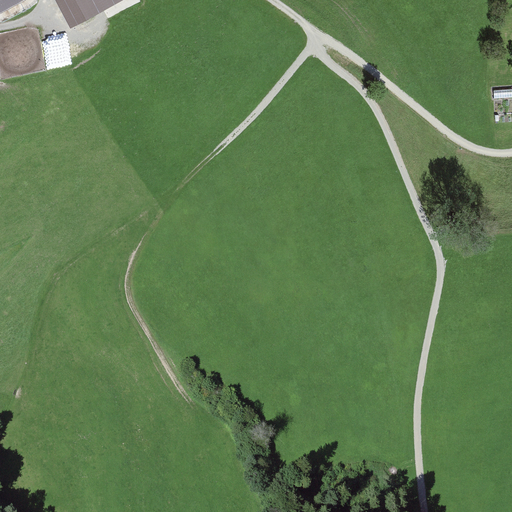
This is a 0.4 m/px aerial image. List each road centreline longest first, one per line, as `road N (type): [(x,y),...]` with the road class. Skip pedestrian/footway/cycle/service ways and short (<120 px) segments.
road 1 (track): [(426,511),(421,400),(442,266),(371,102),(325,59),(318,37)]
road 2 (track): [(182,389),(132,306),(128,282),(136,260),(182,188),(318,37)]
road 3 (track): [(318,37),(447,133),(473,148),(511,152)]
